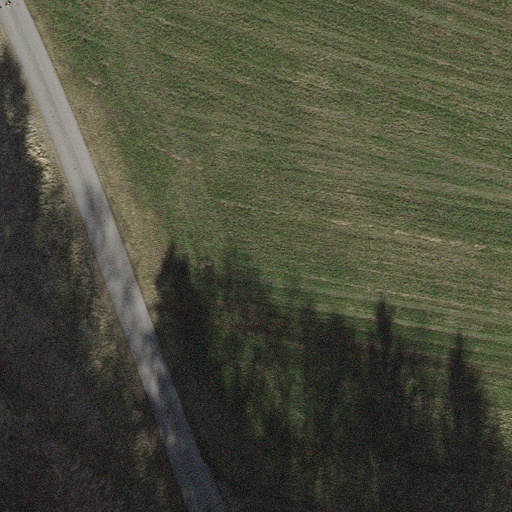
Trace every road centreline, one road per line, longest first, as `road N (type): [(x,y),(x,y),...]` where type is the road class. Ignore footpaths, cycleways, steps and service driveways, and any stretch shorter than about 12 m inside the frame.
road 1 (track): [(204,511),(58,113),(7,0)]
road 2 (track): [(352,511),(194,482)]
